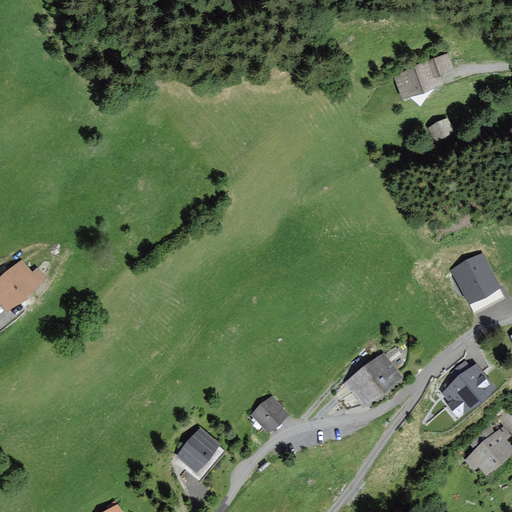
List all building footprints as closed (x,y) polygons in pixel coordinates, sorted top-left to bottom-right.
[(455,70),(448,52),(393,74),(403,99),(444,83),(441,75),(455,70)] [(453,131),(447,119),(429,128),(435,140),(453,131)] [(454,270),(472,302),(498,288),(480,255),(454,270)] [(33,272),(20,257),(0,274),(0,304),(8,313),(48,278),(39,266),(33,272)] [(405,380),(382,352),(343,383),(366,411),(405,380)] [(439,392),(459,417),(496,388),(476,363),(472,366),(467,360),(451,372),(456,379),(439,392)] [(290,414),(272,395),(252,414),(269,433),(290,414)] [(496,432),(490,425),(469,442),(475,449),(464,459),(474,471),(481,464),(490,475),(511,456),(511,437),(503,427),(496,432)] [(223,446),(198,427),(174,458),(199,477),(223,446)] [(125,511),(117,501),(103,511),(125,511)]
